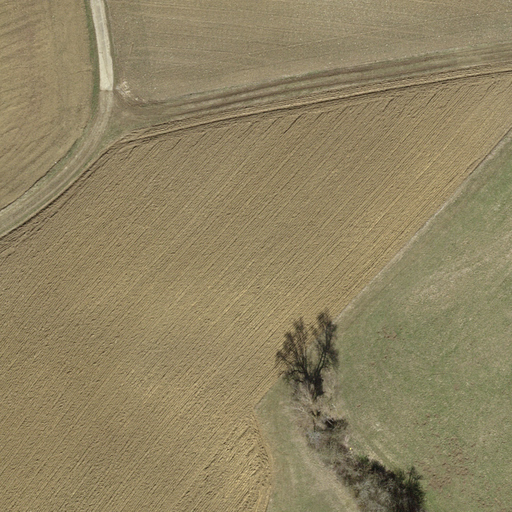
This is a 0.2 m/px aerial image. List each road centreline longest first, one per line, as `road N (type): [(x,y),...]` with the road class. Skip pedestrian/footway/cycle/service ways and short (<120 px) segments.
road 1 (track): [(99,124),(201,98),(511,47)]
road 2 (track): [(99,124),(0,229)]
road 3 (track): [(97,0),(107,54),(99,124)]
